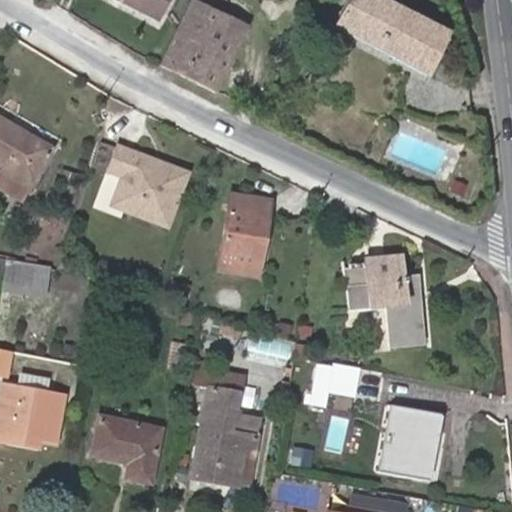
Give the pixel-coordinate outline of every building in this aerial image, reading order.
[(128,0),(162,17),(170,0),(128,0)] [(346,0),(334,22),(426,73),(448,32),(387,0),(346,0)] [(175,30),(160,63),(216,90),(246,24),(211,7),(197,40),(175,30)] [(0,118),(0,162),(3,164),(0,169),(0,182),(25,197),(52,149),(0,118)] [(188,173),(117,146),(107,171),(121,176),(116,192),(125,210),(167,226),(188,173)] [(125,210),(116,192),(111,204),(125,210)] [(255,233),(264,235),(270,200),(230,194),(218,269),(248,273),(255,233)] [(257,274),(264,235),(255,233),(248,273),(257,274)] [(389,345),(422,342),(416,274),(401,276),(399,255),(363,259),(366,283),(346,286),(349,309),(385,307),(389,345)] [(43,295),(49,267),(6,257),(3,276),(1,288),(43,295)] [(96,264),(92,277),(108,283),(112,269),(96,264)] [(63,271),(49,267),(43,295),(58,298),(63,271)] [(241,327),(222,322),(218,338),(237,342),(241,327)] [(187,344),(172,341),(168,367),(183,369),(187,344)] [(310,346),(296,341),(294,356),(308,358),(310,346)] [(192,383),(205,385),(190,474),(238,483),(245,450),(255,452),(261,421),(235,412),(243,375),(209,367),(210,362),(196,359),(192,383)] [(353,396),(358,368),(335,364),(335,366),(318,363),(310,403),(325,406),(328,390),(353,396)] [(19,373),(16,387),(46,391),(47,378),(19,373)] [(43,439),(56,441),(64,395),(46,391),(16,387),(3,384),(0,398),(0,438),(10,440),(11,433),(43,439)] [(380,468),(428,477),(439,416),(392,407),(388,423),(379,422),(377,434),(386,436),(380,468)] [(100,416),(93,455),(129,462),(127,476),(151,480),(161,430),(100,416)] [(43,439),(11,433),(10,440),(41,446),(43,439)] [(290,466),(311,468),(313,449),(292,447),(290,466)] [(255,452),(245,450),(238,483),(249,485),(255,452)]
